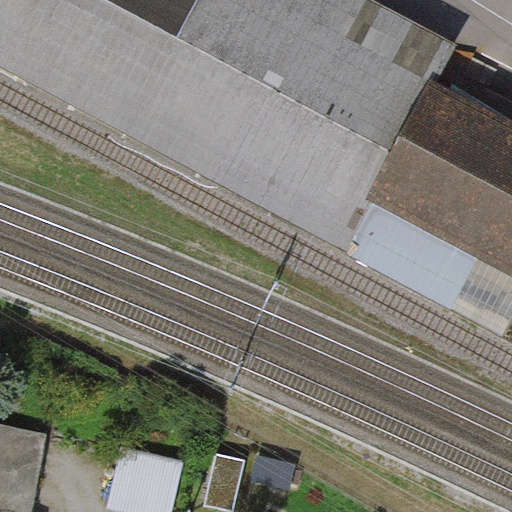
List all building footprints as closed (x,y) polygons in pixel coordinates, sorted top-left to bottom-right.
[(0,0),(0,31),(361,220),(432,91),(261,0),(0,0)] [(511,133),(432,91),(361,220),(354,236),(461,293),(482,256),(511,271),(511,133)] [(0,511),(32,511),(47,439),(0,427),(0,511)] [(173,511),(184,465),(124,451),(110,510),(118,511),(173,511)] [(218,454),(206,507),(228,511),(236,511),(248,461),(218,454)]
